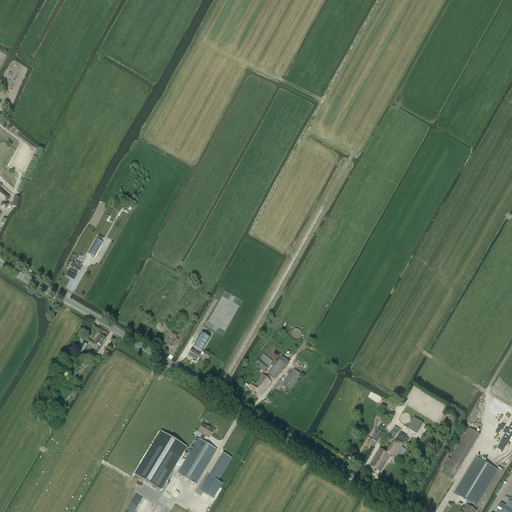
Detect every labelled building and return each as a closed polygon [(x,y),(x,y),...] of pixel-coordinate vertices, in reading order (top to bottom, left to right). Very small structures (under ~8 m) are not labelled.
[(0,198),(6,203),(9,198),(9,197),(0,189),(0,198)] [(96,239),(87,254),(94,258),(103,243),(96,239)] [(69,271),(67,276),(74,280),(76,274),(78,271),(79,272),(82,267),(79,266),(80,264),(76,261),(74,264),(72,263),(70,267),(71,268),(70,271),(69,271)] [(293,330),(292,330),(291,331),(291,332),(290,333),(290,334),(290,335),(290,336),(291,338),(292,339),(292,340),(294,340),(294,341),(296,341),(298,341),(299,340),(300,340),(301,339),(302,337),(302,336),(302,335),(302,334),(301,333),(301,331),(300,330),(299,330),(298,329),(297,329),(296,329),(294,329),(293,330)] [(176,339),(178,335),(172,332),(170,336),(173,338),(169,345),(174,348),(178,341),(176,339)] [(202,352),(210,338),(201,333),(193,347),(195,348),(193,350),(192,349),(188,356),(193,359),(192,360),(193,361),(195,362),(196,362),(196,361),(196,362),(200,355),(199,354),(200,351),(202,352)] [(101,346),(106,338),(99,334),(93,342),(90,340),(88,344),(91,345),(89,348),(91,350),(95,344),(97,345),(98,344),(101,346)] [(82,352),(87,345),(83,342),(78,349),(82,352)] [(254,365),(263,372),(272,361),(263,354),(254,365)] [(282,358),(268,374),(274,379),(288,363),(282,358)] [(290,391),(301,377),(293,371),(282,385),(290,391)] [(260,396),(271,382),(262,374),(255,384),(252,383),(251,385),(247,383),(245,386),(260,396)] [(414,417),(408,427),(416,432),(422,422),(414,417)] [(374,447),(387,425),(381,422),(369,443),(372,444),(371,445),(374,447)] [(209,438),(214,430),(209,427),(209,428),(203,424),(198,432),(202,434),(199,439),(196,443),(189,454),(178,473),(196,484),(216,450),(202,441),(205,436),(209,438)] [(445,469),(442,474),(452,480),(480,434),(470,428),(469,428),(467,427),(458,442),(461,443),(451,459),(448,458),(442,467),(445,469)] [(392,430),(389,435),(395,439),(398,434),(400,430),(398,429),(396,433),(392,430)] [(189,449),(161,432),(135,475),(160,490),(184,451),(189,454),(196,443),(194,441),(189,449)] [(401,432),(398,438),(404,441),(407,435),(401,432)] [(392,456),(402,443),(396,439),(387,452),(380,448),(370,465),(381,472),(390,455),(392,456)] [(401,446),(394,456),(400,459),(406,449),(401,446)] [(217,481),(231,458),(223,453),(209,476),(217,481)] [(475,510),(477,506),(499,470),(477,457),(454,493),(473,504),(471,508),(469,506),(465,511),(475,511),(476,511),(475,510)] [(511,511),(511,495),(505,508),(500,505),(496,511),(497,511),(511,511)]
